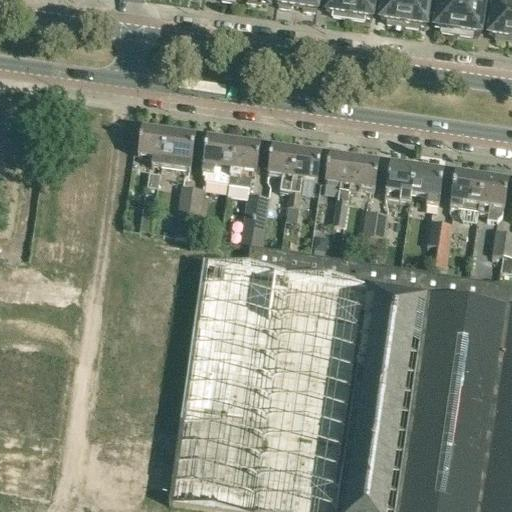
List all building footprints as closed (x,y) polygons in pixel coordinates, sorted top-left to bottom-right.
[(244,0),(244,2),(247,3),(247,7),(260,9),(261,5),(269,6),(269,0),(244,0)] [(290,9),(297,10),(298,0),(277,0),(277,7),(279,7),(278,10),(289,12),(290,9)] [(298,0),(297,10),(303,11),(303,14),(314,15),(314,12),(316,13),(318,1),(318,0),(298,0)] [(332,19),(348,21),(350,0),(327,0),(325,14),(333,15),(332,19)] [(350,0),(348,21),(363,23),(364,20),(371,21),(374,0),(350,0)] [(387,27),(402,29),(406,0),(382,0),(379,22),(387,23),(387,27)] [(406,0),(402,29),(417,31),(418,27),(426,28),(429,0),(406,0)] [(441,35),(456,37),(462,0),(461,0),(437,0),(434,29),(441,31),(441,35)] [(461,0),(462,0),(456,37),(472,39),(472,35),(480,36),(485,0),(461,0)] [(495,42),(510,45),(511,32),(511,0),(493,0),(488,37),(496,38),(495,42)] [(161,171),(166,135),(141,132),(137,160),(152,162),(151,170),(161,171)] [(190,175),(192,155),(195,139),(166,135),(161,171),(190,175)] [(230,180),(235,145),(206,141),(201,175),(203,176),(202,186),(229,189),(230,180)] [(229,189),(249,192),(250,184),(254,184),(255,177),(256,177),(260,149),(235,145),(230,180),(229,189)] [(283,181),(282,186),(281,196),(289,197),(295,154),(271,150),(267,179),(283,181)] [(295,154),(289,197),(286,220),(297,222),(302,184),(317,186),(321,158),(295,154)] [(344,231),(348,196),(353,162),(329,159),(325,187),(340,190),(338,204),(335,204),(332,229),(344,231)] [(374,194),(376,182),(378,166),(353,162),(348,196),(359,197),(359,192),(374,194)] [(409,207),(410,200),(414,171),(390,167),(384,203),(409,207)] [(414,171),(410,200),(426,202),(425,209),(438,211),(443,175),(414,171)] [(160,178),(149,176),(147,190),(158,191),(160,178)] [(479,210),(483,181),(454,177),(449,213),(460,214),(459,221),(463,225),(476,227),(478,218),(479,210)] [(504,214),(506,200),(508,184),(483,181),(479,210),(478,218),(487,219),(488,211),(504,214)] [(177,217),(189,219),(193,191),(181,189),(177,217)] [(189,219),(200,220),(204,192),(193,191),(189,219)] [(242,222),(253,224),(257,199),(245,198),(242,222)] [(262,239),(264,225),(267,201),(257,199),(253,224),(251,238),(262,239)] [(143,207),(139,236),(151,237),(155,209),(143,207)] [(360,256),(369,257),(375,216),(364,214),(361,239),(362,240),(360,256)] [(375,216),(369,257),(381,259),(383,242),(387,218),(375,216)] [(426,248),(437,250),(440,227),(429,225),(426,248)] [(451,228),(440,227),(437,250),(434,271),(445,272),(451,228)] [(490,259),(502,261),(505,236),(494,234),(490,259)] [(499,276),(511,277),(511,265),(511,236),(505,236),(502,261),(499,276)] [(192,511),(392,511),(425,278),(249,252),(247,274),(202,267),(200,280),(199,292),(197,305),(195,317),(193,330),(191,342),(190,355),(188,367),(186,380),(184,392),(182,405),(181,417),(179,430),(175,453),(168,509),(192,511)] [(511,511),(511,290),(425,278),(392,511),(511,511)]
